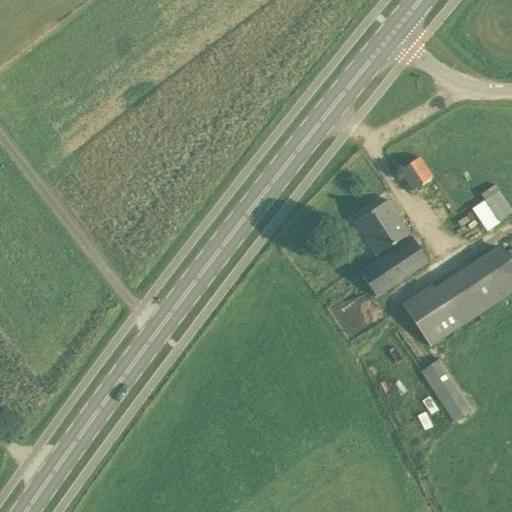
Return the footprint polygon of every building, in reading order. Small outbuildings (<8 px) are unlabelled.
[(411,192),(432,179),(419,157),(398,171),(411,192)] [(494,184),(479,194),(496,221),(511,212),(494,184)] [(376,256),(411,233),(389,199),(354,222),(376,256)] [(409,235),(357,270),(376,298),(428,263),(409,235)] [(511,263),(499,243),(433,288),(430,283),(401,303),(430,347),(457,329),(511,292),(511,263)] [(453,423),(473,410),(440,359),(420,372),(453,423)]
